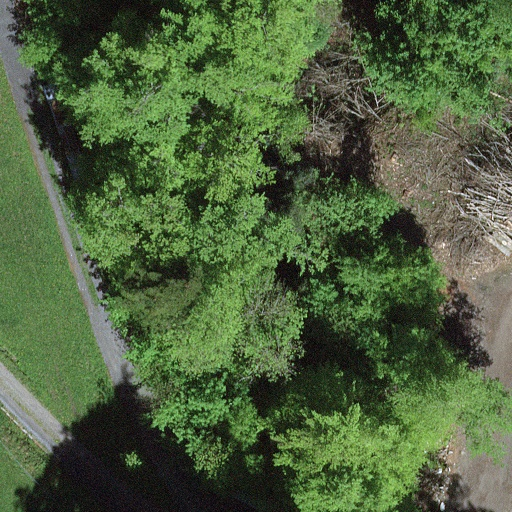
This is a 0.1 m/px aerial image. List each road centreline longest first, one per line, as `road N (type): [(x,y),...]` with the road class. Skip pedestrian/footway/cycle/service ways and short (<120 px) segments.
road 1 (track): [(203,511),(138,419),(0,16)]
road 2 (track): [(0,380),(101,486),(156,511)]
road 3 (track): [(455,511),(473,494),(511,348)]
